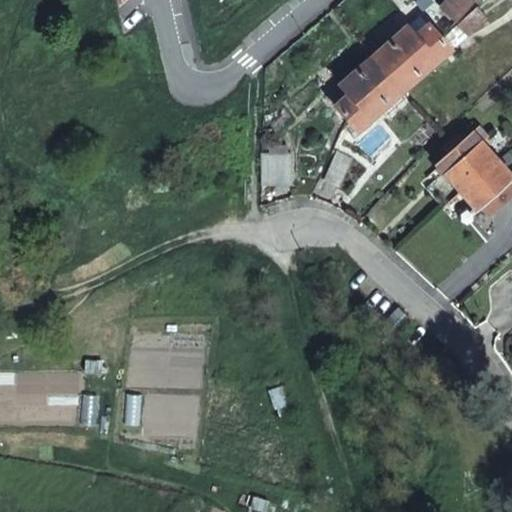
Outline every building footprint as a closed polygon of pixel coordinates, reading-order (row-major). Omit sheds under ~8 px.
[(450,0),(445,7),(460,20),(476,1),(474,0),(450,0)] [(423,16),(409,29),(417,38),(431,25),(423,16)] [(408,90),(453,50),(431,25),(417,38),(409,29),(379,57),(408,90)] [(408,90),(379,57),(346,86),(353,95),(339,107),(360,133),(408,90)] [(353,95),(346,86),(331,98),(339,107),(353,95)] [(449,173),(464,190),(499,159),(486,144),(492,138),(483,127),(465,144),(453,153),(447,159),(455,168),(449,173)] [(293,135),(264,133),(263,164),(291,166),(293,135)] [(448,147),(453,153),(465,144),(459,137),(448,147)] [(355,157),(339,149),(325,176),(341,184),(355,157)] [(511,173),(499,159),(464,190),(478,207),(484,202),(492,210),(511,194),(511,173)] [(484,202),(478,207),(475,209),(483,218),(492,210),(484,202)] [(441,353),(424,368),(435,380),(451,367),(441,353)] [(466,387),(457,375),(441,388),(450,399),(466,387)]
